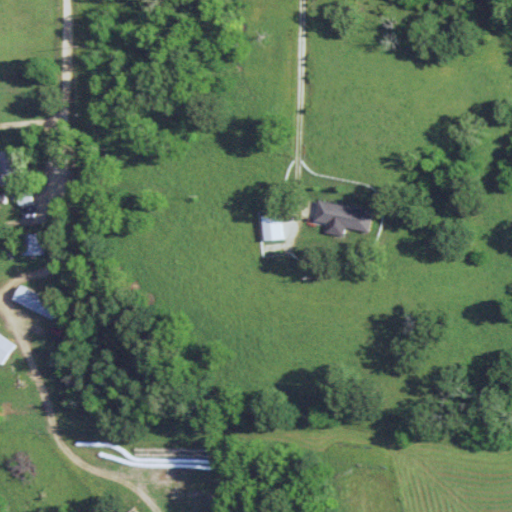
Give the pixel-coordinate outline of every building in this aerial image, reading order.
[(0,183),(6,183),(6,173),(15,173),(15,150),(0,149),(0,183)] [(375,210),(320,199),(316,221),(371,231),(375,210)] [(43,233),(23,233),(23,254),(43,254),(43,233)] [(15,299),(54,319),(61,306),(22,286),(15,299)] [(0,361),(3,364),(12,352),(6,349),(11,342),(0,334),(0,361)]
